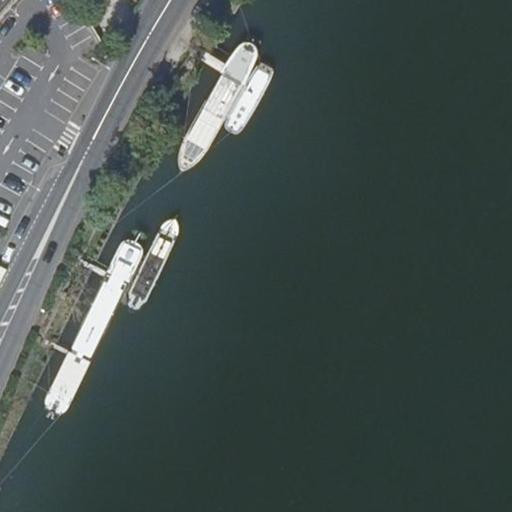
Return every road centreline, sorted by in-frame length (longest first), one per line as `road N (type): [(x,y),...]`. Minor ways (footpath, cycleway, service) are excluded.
road 1 (secondary): [(65,194),(171,0)]
road 2 (secondary): [(0,363),(45,266),(65,194)]
